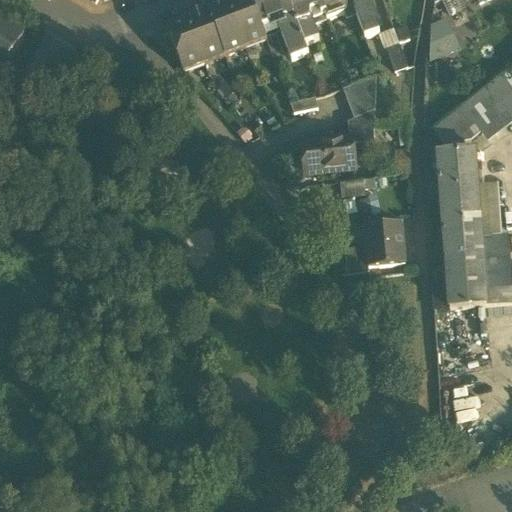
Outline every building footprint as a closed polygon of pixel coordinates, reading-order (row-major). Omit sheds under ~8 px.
[(265,38),(262,31),(250,0),(245,0),(229,6),(246,51),(267,43),(265,38)] [(308,57),(304,48),(286,0),(250,0),(262,31),(278,25),(280,32),(292,63),(308,57)] [(329,25),(328,22),(319,0),(286,0),(304,48),(319,42),(315,30),(329,25)] [(347,20),(357,16),(350,0),(319,0),(328,22),(345,16),(347,20)] [(358,1),(361,0),(350,0),(357,16),(366,41),(378,36),(379,36),(368,7),(367,5),(365,4),(363,4),(360,5),(358,1)] [(446,21),(489,2),(488,0),(452,0),(438,6),(446,21)] [(225,59),(246,51),(229,6),(209,14),(225,59)] [(205,66),(225,59),(209,14),(188,22),(205,66)] [(0,68),(14,76),(29,48),(5,36),(11,25),(0,19),(0,68)] [(431,28),(430,61),(458,48),(447,21),(431,28)] [(184,74),(205,66),(188,22),(187,22),(167,30),(184,74)] [(262,31),(265,38),(280,32),(278,25),(262,31)] [(384,53),(387,52),(400,47),(399,46),(394,30),(379,36),(378,36),(384,53)] [(396,34),(399,46),(409,43),(406,31),(396,34)] [(387,52),(395,76),(408,71),(400,47),(387,52)] [(351,82),(358,79),(359,79),(355,67),(346,70),(351,82)] [(511,72),(511,71),(462,110),(482,136),(480,138),(488,147),(511,129),(511,72)] [(368,76),(370,82),(380,78),(378,73),(368,76)] [(343,92),(347,102),(376,91),(376,79),(370,82),(343,92)] [(351,82),(353,88),(360,85),(358,79),(351,82)] [(375,102),(376,91),(347,102),(350,112),(375,102)] [(290,106),(294,116),(318,112),(316,101),(291,106),(290,106)] [(375,114),(375,102),(350,112),(354,122),(375,114)] [(443,147),(444,150),(471,146),(480,138),(482,136),(462,110),(433,133),(443,147)] [(374,145),(375,114),(354,122),(348,124),(349,142),(352,142),(353,147),(374,145)] [(423,141),(424,152),(443,147),(433,133),(423,141)] [(304,148),(307,176),(355,171),(353,147),(352,142),(349,142),(322,145),(322,146),(304,148)] [(438,157),(441,191),(477,188),(475,155),(438,157)] [(398,157),(399,177),(411,177),(410,156),(398,157)] [(363,182),(364,192),(374,191),(373,181),(363,182)] [(340,185),(342,199),(365,197),(364,192),(363,182),(340,185)] [(441,191),(448,281),(450,313),(487,310),(482,240),(478,189),(478,188),(477,188),(441,191)] [(499,188),(478,189),(482,240),(502,239),(499,188)] [(340,232),(323,200),(311,207),(328,238),(340,232)] [(364,230),(366,250),(367,270),(369,270),(405,267),(402,226),(364,230)] [(502,239),(482,240),(487,310),(511,307),(511,286),(508,238),(502,239)] [(369,275),(369,270),(367,270),(366,250),(339,252),(342,273),(342,278),(369,275)] [(327,253),(334,274),(342,273),(339,252),(327,253)] [(431,314),(450,313),(448,281),(428,282),(431,314)]
